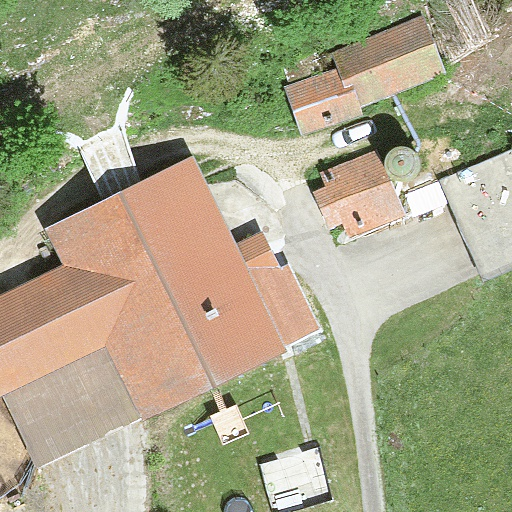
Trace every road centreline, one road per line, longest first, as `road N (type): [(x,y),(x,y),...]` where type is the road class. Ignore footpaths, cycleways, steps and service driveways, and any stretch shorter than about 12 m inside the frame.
road 1 (track): [(347,337),(415,234),(418,178),(511,21)]
road 2 (unclassified): [(279,226),(347,337),(370,511)]
